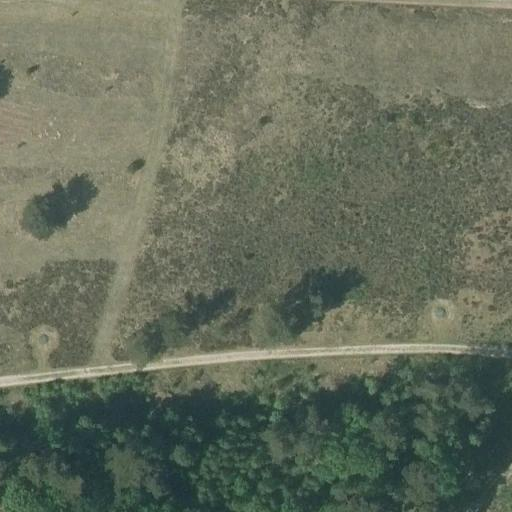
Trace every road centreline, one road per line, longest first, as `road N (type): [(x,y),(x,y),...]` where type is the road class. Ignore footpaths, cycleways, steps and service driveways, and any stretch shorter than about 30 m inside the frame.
road 1 (track): [(0,380),(189,356),(511,353)]
road 2 (track): [(367,0),(511,7)]
